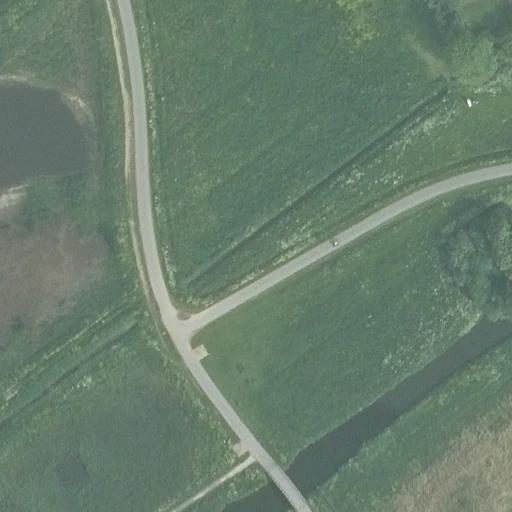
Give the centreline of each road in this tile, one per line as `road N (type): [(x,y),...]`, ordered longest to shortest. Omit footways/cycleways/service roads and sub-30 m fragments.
road 1 (unknown): [(105,0),(119,72),(126,214),(149,320),(233,447),(248,443)]
road 2 (unknown): [(511,193),(445,217),(175,369)]
